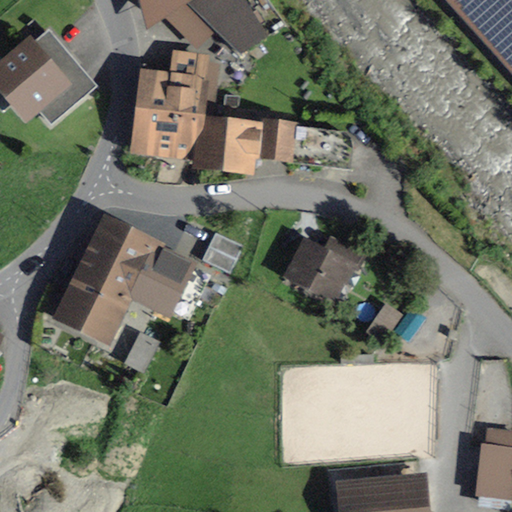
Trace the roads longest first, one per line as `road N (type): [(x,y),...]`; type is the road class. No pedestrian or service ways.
road 1 (residential): [(94,194),(162,205),(326,197),(376,215),(445,262),(511,342)]
road 2 (residential): [(94,194),(121,66),(110,0)]
road 3 (unclassified): [(0,420),(17,363),(11,292)]
road 4 (residential): [(11,292),(94,194)]
